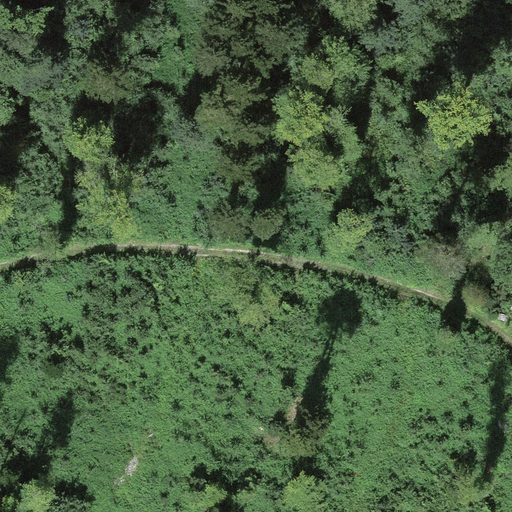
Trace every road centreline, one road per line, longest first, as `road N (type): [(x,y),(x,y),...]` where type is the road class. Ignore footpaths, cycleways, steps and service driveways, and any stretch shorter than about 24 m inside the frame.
road 1 (track): [(0,266),(106,248),(292,263),(379,277),(511,345)]
road 2 (track): [(511,414),(422,478),(404,511)]
